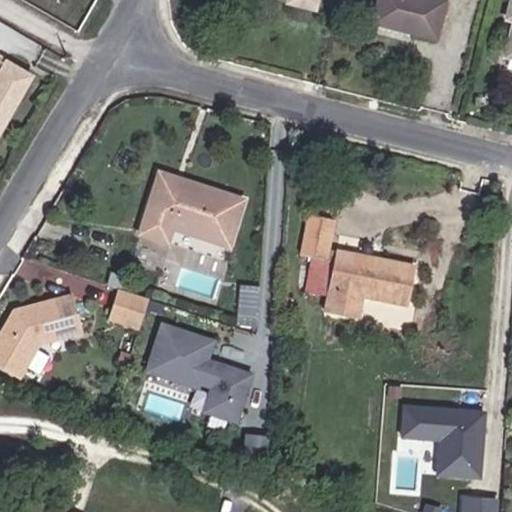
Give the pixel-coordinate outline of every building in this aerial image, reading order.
[(385,0),(382,13),(444,30),(451,0),(385,0)] [(0,137),(39,68),(0,45),(0,137)] [(179,217),(235,235),(249,189),(165,163),(146,223),(174,232),(179,217)] [(311,241),(336,247),(345,210),(320,204),(311,241)] [(371,289),(411,299),(421,257),(347,239),(330,301),(366,310),(371,289)] [(137,309),(146,281),(118,271),(108,300),(137,309)] [(37,326),(79,314),(70,278),(35,288),(32,292),(25,294),(21,292),(13,294),(0,315),(0,349),(18,360),(37,326)] [(240,283),(238,323),(259,325),(262,285),(240,283)] [(161,335),(170,310),(163,308),(154,332),(161,335)] [(251,360),(207,345),(214,326),(170,310),(161,335),(154,332),(146,354),(197,372),(199,368),(211,372),(202,396),(235,407),(251,360)] [(401,401),(399,437),(436,439),(434,474),(483,477),(488,407),(401,401)] [(267,429),(245,427),(243,452),(265,460),(267,429)] [(460,511),(497,511),(499,496),(462,493),(460,511)] [(92,511),(59,500),(55,511),(92,511)]
